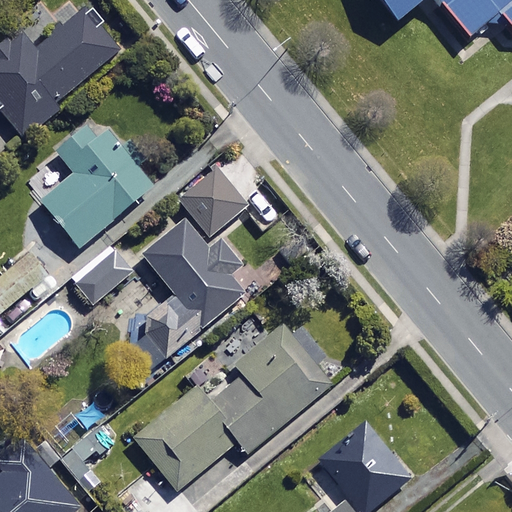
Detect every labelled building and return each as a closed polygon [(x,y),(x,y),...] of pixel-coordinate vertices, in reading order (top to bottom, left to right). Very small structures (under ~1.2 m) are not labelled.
[(511,0),(384,0),(400,18),(418,3),(421,0),(424,0),(434,11),(444,2),(472,34),(489,20),(496,20),(510,21),(511,23),(511,0)] [(119,51),(83,9),(34,51),(19,33),(0,49),(0,111),(19,135),(119,51)] [(153,185),(96,115),(53,151),(71,174),(38,201),(77,248),(153,185)] [(245,208),(214,168),(176,198),(207,238),(245,208)] [(183,223),(141,259),(173,296),(132,330),(159,362),(240,294),(229,281),(242,270),(220,244),(209,253),(183,223)] [(132,271),(115,251),(78,280),(95,301),(132,271)] [(330,385),(280,323),(230,363),(237,372),(203,400),(195,391),(134,440),(175,491),(235,443),(244,454),(330,385)] [(330,511),(366,511),(409,478),(366,424),(317,462),(347,499),(330,511)] [(0,511),(77,511),(81,509),(25,438),(0,457),(0,460),(6,468),(0,473),(0,511)]
